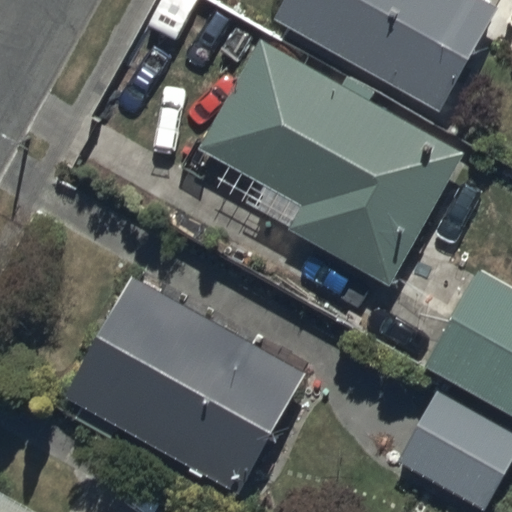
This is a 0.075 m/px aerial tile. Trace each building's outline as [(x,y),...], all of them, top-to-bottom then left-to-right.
[(282,0),(276,11),(446,104),(502,0),(282,0)] [(346,77),(263,31),(203,137),(234,154),(220,178),(399,278),(473,145),(375,91),(377,86),(349,71),(346,77)] [(511,270),(485,255),(429,354),(511,399),(511,270)] [(135,268),(69,386),(246,486),(313,368),(135,268)] [(511,459),(511,424),(439,386),(401,459),(489,504),(511,459)] [(59,511),(0,479),(0,511),(107,511),(101,509),(99,511),(59,511)]
